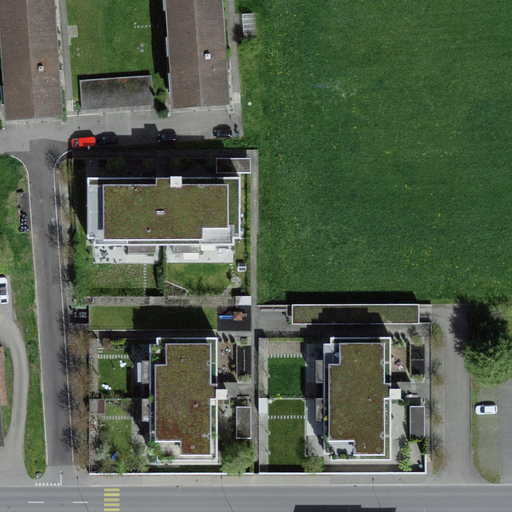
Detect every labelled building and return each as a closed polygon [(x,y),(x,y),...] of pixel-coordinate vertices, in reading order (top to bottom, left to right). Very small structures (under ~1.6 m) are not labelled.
[(3,0),(11,118),(58,115),(56,75),(51,2),(50,0),(3,0)] [(222,65),(217,0),(170,0),(178,107),(225,104),(222,65)] [(152,77),(81,80),(82,109),(96,109),(129,107),(153,106),(152,77)] [(255,185),(102,186),(102,249),(255,248),(255,185)] [(215,338),(149,340),(151,458),(217,457),(215,338)] [(0,439),(13,438),(4,343),(0,343),(0,439)] [(406,347),(338,347),(339,466),(407,466),(406,347)]
